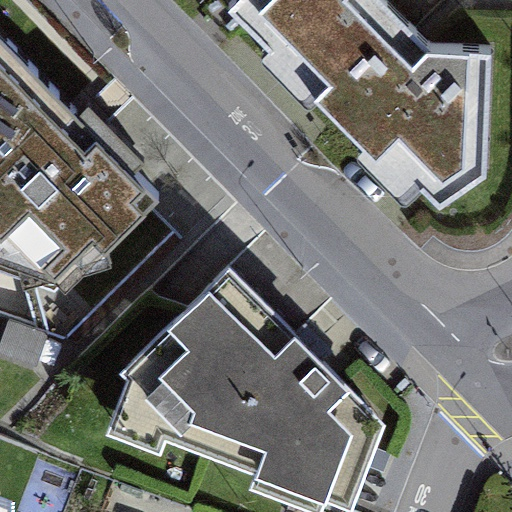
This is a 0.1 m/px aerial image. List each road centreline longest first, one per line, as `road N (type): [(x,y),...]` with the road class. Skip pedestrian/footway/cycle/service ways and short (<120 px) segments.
road 1 (residential): [(118,0),(439,320)]
road 2 (residential): [(483,384),(435,511)]
